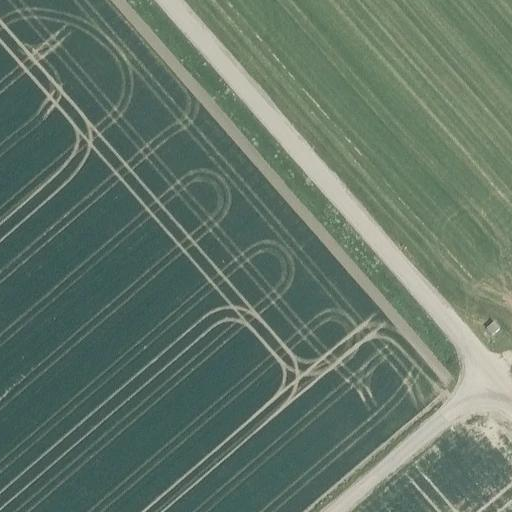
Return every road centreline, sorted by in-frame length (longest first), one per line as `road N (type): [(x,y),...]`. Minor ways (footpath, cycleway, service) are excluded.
road 1 (tertiary): [(491,378),(164,0)]
road 2 (unclassified): [(335,511),(491,378)]
